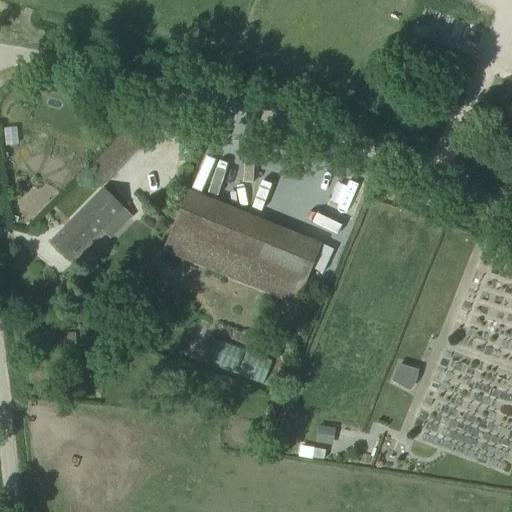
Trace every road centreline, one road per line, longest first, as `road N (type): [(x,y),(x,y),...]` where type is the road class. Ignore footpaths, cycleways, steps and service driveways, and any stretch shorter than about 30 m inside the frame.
road 1 (unclassified): [(511,217),(381,160),(177,98),(0,62)]
road 2 (unclassified): [(14,511),(0,381)]
